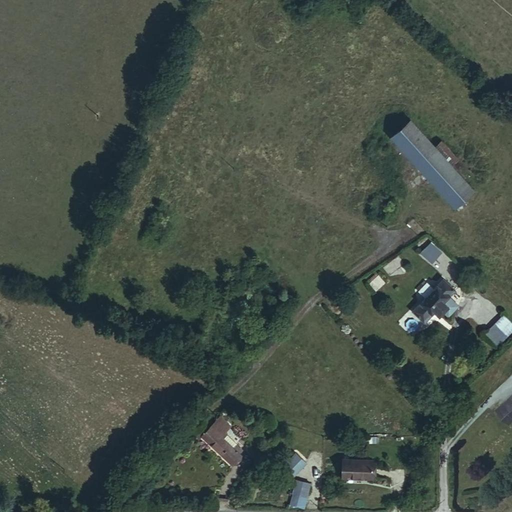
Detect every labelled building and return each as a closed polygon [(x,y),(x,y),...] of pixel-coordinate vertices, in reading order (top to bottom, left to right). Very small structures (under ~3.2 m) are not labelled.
[(457,159),(440,139),(434,145),(411,119),(392,136),(455,206),(473,190),(451,164),(457,159)] [(390,209),(390,207),(391,204),(390,202),(389,200),(388,198),(386,197),(383,196),(381,195),(379,196),(376,197),(374,198),(373,200),(372,202),(371,204),(372,207),(372,209),(374,211),(375,213),(378,214),(380,215),(382,214),(385,214),(387,213),(388,211),(390,209)] [(420,253),(429,259),(436,248),(427,243),(420,253)] [(448,313),(456,305),(447,297),(453,290),(442,280),(412,312),(422,322),(432,312),(437,317),(444,309),(448,313)] [(484,332),(498,345),(511,330),(511,321),(503,313),(484,332)] [(511,419),(511,418),(511,394),(499,406),(511,419)] [(511,419),(499,406),(493,411),(506,425),(511,419)] [(228,435),(232,430),(220,420),(210,432),(238,458),(241,453),(238,449),(240,446),(228,435)] [(203,440),(208,434),(202,430),(195,438),(201,442),(203,440)] [(238,458),(210,432),(208,434),(203,440),(231,466),(239,458),(238,458)] [(304,467),(294,457),(282,469),(292,480),(304,467)] [(373,483),(372,465),(343,465),(344,483),(373,483)] [(308,500),(313,491),(298,484),(295,489),(308,500)] [(307,503),(308,500),(295,489),(283,511),(297,511),(303,502),(307,503)]
